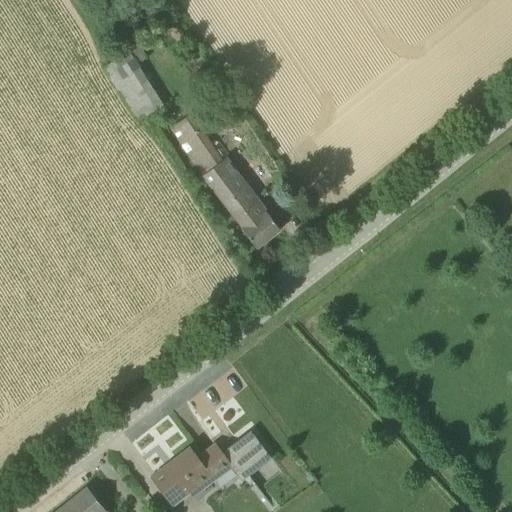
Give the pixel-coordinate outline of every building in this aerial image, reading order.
[(128,52),(112,62),(103,69),(137,122),(163,106),(128,52)] [(228,95),(203,112),(212,124),(237,108),(228,95)] [(256,248),(280,229),(257,201),(254,204),(233,178),(237,175),(224,158),(221,160),(190,114),(169,128),(201,176),(243,228),(242,229),(256,248)] [(271,178),(276,186),(286,180),(281,171),(271,178)] [(233,367),(199,390),(212,409),(246,386),(233,367)] [(204,451),(220,471),(229,464),(240,480),(270,457),(249,429),(226,448),(228,451),(223,455),(214,443),(204,451)] [(210,477),(211,478),(220,471),(204,451),(196,457),(189,447),(151,476),(173,505),(210,477)] [(55,511),(107,511),(87,487),(55,511)]
